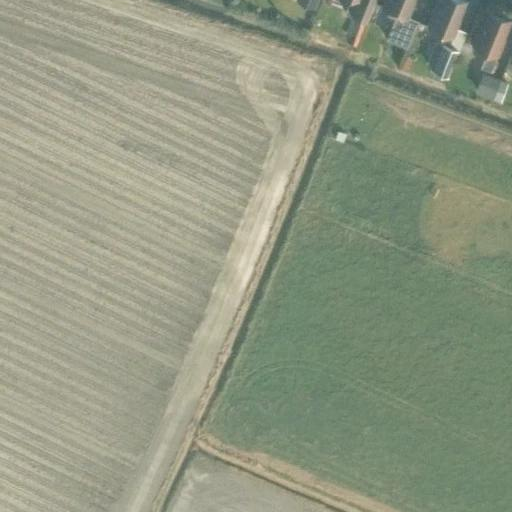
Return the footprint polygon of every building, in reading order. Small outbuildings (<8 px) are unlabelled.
[(350,0),(346,12),(365,20),(373,0),(350,0)] [(386,38),(408,47),(419,20),(407,15),(413,0),(383,0),(381,6),(397,12),(386,38)] [(443,42),(443,43),(441,42),(430,68),(447,75),(458,50),(448,46),(467,0),(466,0),(437,0),(428,25),(445,32),(441,41),(443,42)] [(472,43),(487,50),(480,66),(490,70),(511,19),(486,9),(472,43)] [(487,73),(480,92),(492,98),(500,79),(487,73)]
